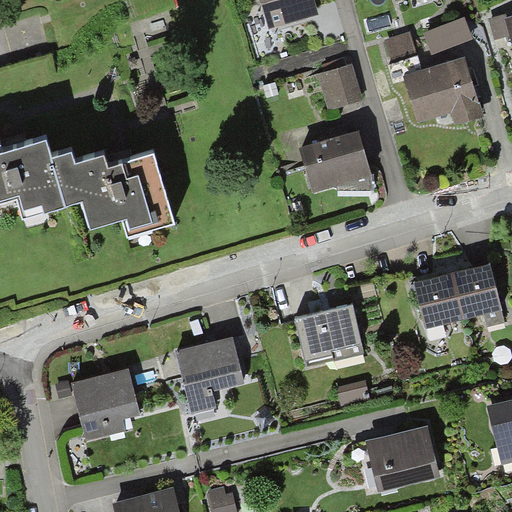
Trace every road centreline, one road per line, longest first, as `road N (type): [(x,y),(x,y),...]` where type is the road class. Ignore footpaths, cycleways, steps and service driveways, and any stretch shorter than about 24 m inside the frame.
road 1 (residential): [(10,338),(408,219)]
road 2 (residential): [(344,0),(408,219)]
road 3 (residential): [(10,338),(47,511)]
